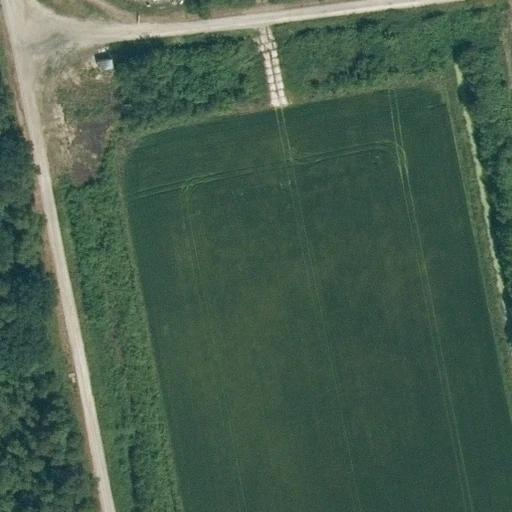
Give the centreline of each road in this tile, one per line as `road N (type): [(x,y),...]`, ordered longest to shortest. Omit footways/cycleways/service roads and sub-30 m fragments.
road 1 (track): [(103,511),(0,0)]
road 2 (track): [(9,42),(368,0)]
